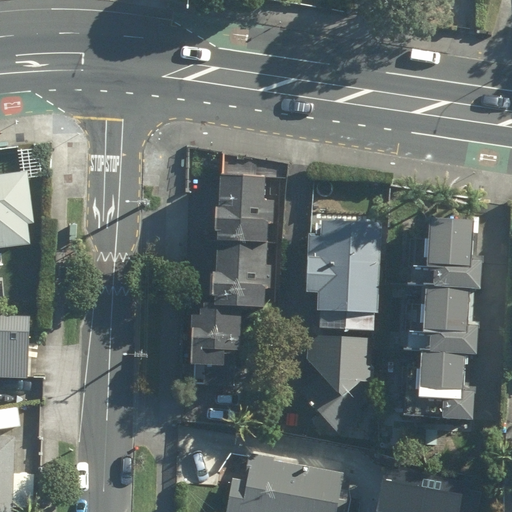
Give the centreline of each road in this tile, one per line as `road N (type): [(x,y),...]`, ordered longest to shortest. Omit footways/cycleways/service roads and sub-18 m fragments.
road 1 (tertiary): [(128,63),(103,511)]
road 2 (primary): [(511,118),(128,63)]
road 3 (primary): [(128,63),(0,63)]
